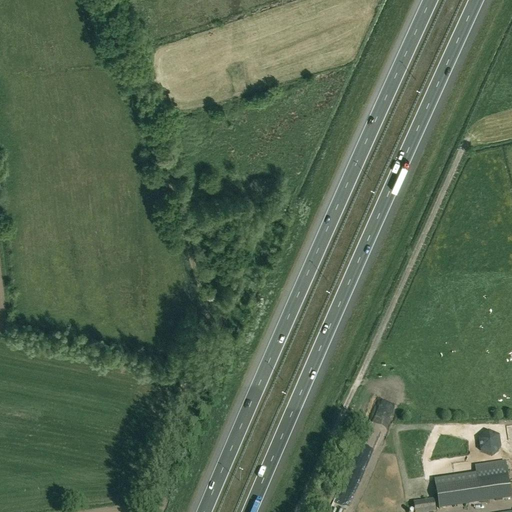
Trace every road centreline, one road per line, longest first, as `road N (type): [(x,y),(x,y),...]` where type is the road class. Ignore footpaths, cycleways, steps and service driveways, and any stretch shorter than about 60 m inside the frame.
road 1 (motorway): [(429,0),(203,511)]
road 2 (motorway): [(251,511),(477,0)]
road 3 (unclassified): [(140,503),(207,318),(104,0)]
road 4 (unclassified): [(296,511),(471,140)]
